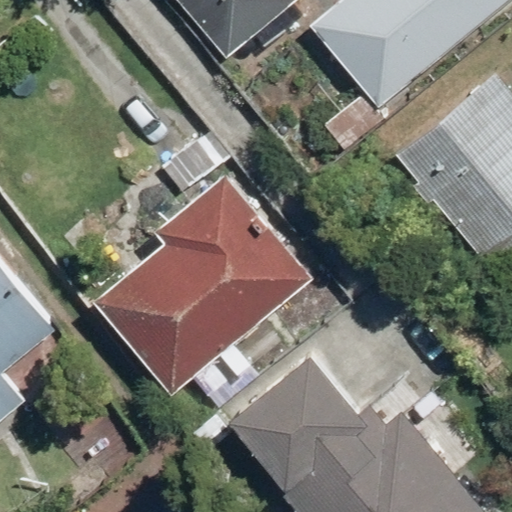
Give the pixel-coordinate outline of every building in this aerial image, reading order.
[(185,0),(228,52),(290,0),(185,0)] [(324,0),(309,13),(380,100),(504,0),(324,0)] [(511,82),(499,66),(398,145),(482,251),(511,227),(511,82)] [(166,231),(94,289),(173,385),(314,271),(225,163),(156,219),(166,231)] [(0,414),(27,393),(4,364),(54,324),(0,257),(0,414)] [(267,466),(305,511),(492,511),(403,403),(388,415),(370,393),(361,400),(311,340),(229,406),(273,461),(267,466)]
